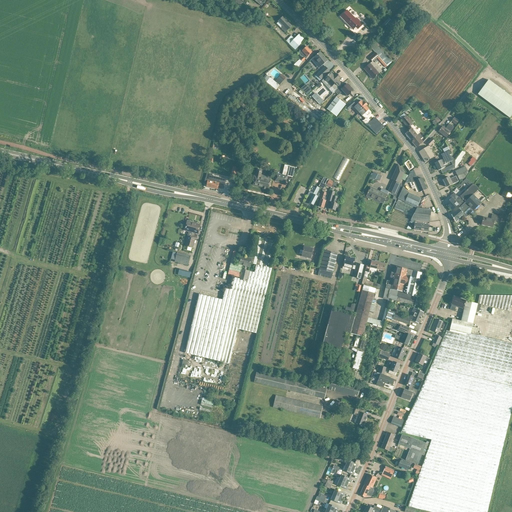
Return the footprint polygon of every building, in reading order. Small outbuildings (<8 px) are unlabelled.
[(347,10),(344,14),(340,17),(347,23),(350,26),(349,26),(353,30),(355,27),(358,30),(364,24),(361,21),(360,22),(357,18),(355,19),(347,10)] [(282,17),(279,21),(278,21),(283,26),(281,28),(285,32),(291,26),(288,23),(287,23),(285,22),(286,21),(282,17)] [(393,23),(388,18),(383,24),(388,28),(393,23)] [(291,36),(288,40),(286,41),(295,50),(301,44),(300,43),(303,39),(299,34),(294,39),(291,36)] [(372,62),(377,58),(385,68),(392,62),(377,46),(379,45),(377,43),(371,48),(375,53),(369,58),(372,62)] [(306,47),(303,50),(302,51),(301,50),(300,51),(300,52),(300,53),(300,55),(301,55),(301,56),(303,57),(301,59),(302,61),(312,53),(306,47)] [(316,55),(314,57),(321,66),(324,64),(328,61),(320,52),(316,55)] [(300,59),(294,64),(298,68),(302,61),(301,59),(300,59)] [(370,63),(368,66),(364,69),(369,74),(373,78),(372,79),(373,79),(376,76),(379,74),(370,63)] [(325,67),(315,76),(319,81),(321,80),(328,73),(330,72),(325,67)] [(335,78),(334,76),(331,73),(322,81),(326,86),(328,84),(331,87),(329,90),(332,93),(333,93),(335,92),(335,91),(335,90),(341,84),(338,80),(340,78),(338,75),(335,78)] [(283,81),(285,78),(281,74),(278,77),(279,78),(277,80),(281,83),(282,81),(283,81)] [(511,97),(489,80),(478,94),(510,118),(511,114),(511,97)] [(335,91),(335,92),(338,95),(342,91),(347,96),(351,93),(351,94),(351,93),(353,91),(347,84),(346,85),(344,83),(341,86),(339,88),(335,91)] [(308,86),(303,90),(307,94),(312,90),(308,86)] [(336,97),(333,101),(327,109),(336,116),(345,105),(336,97)] [(473,104),(475,101),(472,98),(470,100),(470,101),(466,98),(460,105),(464,108),(470,101),(473,104)] [(362,121),(363,123),(372,115),(371,114),(372,113),(369,110),(369,109),(366,106),(367,105),(364,102),(363,103),(361,101),(358,104),(357,105),(356,106),(355,105),(355,104),(353,101),(346,107),(349,110),(352,107),(353,108),(353,109),(356,112),(357,110),(359,112),(359,113),(365,119),(362,121)] [(406,116),(404,114),(400,117),(402,120),(401,120),(407,127),(412,123),(406,116)] [(372,115),(363,123),(367,126),(367,125),(376,135),(380,131),(384,127),(372,115)] [(442,126),(440,130),(439,130),(438,132),(446,138),(454,127),(449,124),(447,127),(447,128),(446,129),(442,126)] [(412,129),(409,131),(405,134),(416,147),(423,142),(422,142),(421,143),(418,139),(416,136),(417,136),(418,135),(419,134),(418,132),(415,129),(414,129),(413,129),(412,130),(412,129)] [(477,132),(474,135),(469,141),(473,144),(475,141),(473,140),(479,133),(477,132)] [(428,160),(434,157),(428,147),(419,152),(425,162),(428,161),(428,160)] [(450,150),(446,152),(441,155),(443,159),(435,163),(438,171),(444,168),(443,165),(452,161),(449,155),(451,154),(450,150)] [(414,167),(409,160),(404,164),(409,171),(414,167)] [(455,164),(445,169),(446,172),(448,172),(455,168),(455,164)] [(398,165),(391,180),(393,181),(388,191),(394,194),(404,173),(398,165)] [(465,177),(468,173),(465,167),(455,172),(459,181),(465,178),(465,177)] [(254,186),(256,186),(263,188),(262,189),(265,190),(266,188),(268,189),(270,180),(260,178),(261,173),(261,171),(259,170),(258,170),(257,171),(255,176),(254,177),(253,179),(254,179),(253,182),(252,184),(253,184),(252,185),(254,186)] [(412,183),(414,181),(419,193),(421,192),(421,193),(422,192),(427,190),(422,178),(418,180),(413,170),(411,172),(405,183),(410,182),(410,183),(411,182),(412,183)] [(277,173),(275,182),(286,184),(287,176),(277,173)] [(206,179),(204,184),(207,184),(206,186),(217,189),(218,188),(223,189),(225,181),(219,180),(218,183),(213,182),(213,180),(211,180),(212,176),(210,176),(211,175),(207,174),(206,179)] [(450,180),(449,177),(447,178),(443,180),(446,187),(452,185),(455,183),(458,182),(456,177),(450,180)] [(511,195),(511,184),(508,182),(501,196),(510,200),(511,195)] [(461,211),(464,214),(467,217),(481,203),(473,195),(478,190),(473,184),(464,193),(460,197),(459,196),(457,199),(454,201),(458,205),(460,207),(461,206),(463,208),(462,209),(463,209),(461,211)] [(305,201),(308,202),(309,203),(313,205),(315,201),(317,197),(316,196),(320,188),(317,187),(314,193),(309,191),(307,196),(308,196),(305,201)] [(368,193),(367,194),(368,194),(366,196),(371,198),(371,197),(373,198),(373,199),(383,204),(384,201),(386,202),(388,201),(389,199),(388,198),(386,197),(387,195),(370,187),(368,193)] [(331,191),(328,201),(331,202),(329,209),(335,211),(337,204),(336,204),(337,197),(334,196),(335,192),(331,191)] [(421,199),(416,197),(409,193),(405,200),(399,197),(393,209),(411,217),(415,207),(417,208),(421,199)] [(457,199),(455,198),(457,196),(454,193),(453,194),(450,197),(451,198),(446,204),(452,210),(458,205),(454,201),(457,199)] [(455,221),(464,214),(461,211),(463,209),(462,209),(463,208),(461,206),(460,207),(458,209),(451,215),(455,222),(455,221)] [(411,220),(429,222),(431,210),(417,208),(411,220)] [(481,225),(487,226),(492,228),(494,221),(498,222),(503,223),(504,216),(500,215),(499,218),(495,217),(495,215),(492,214),(491,219),(483,218),(482,221),(482,222),(481,225)] [(429,222),(411,220),(415,220),(414,230),(421,231),(421,230),(423,231),(428,232),(429,225),(429,222)] [(184,246),(187,247),(192,248),(195,239),(194,238),(196,234),(197,234),(199,230),(200,225),(196,224),(195,225),(187,222),(186,227),(185,230),(189,232),(188,236),(187,236),(184,246)] [(240,262),(239,265),(245,266),(244,270),(242,270),(239,280),(233,278),(230,289),(236,290),(236,291),(225,288),(222,300),(199,295),(184,353),(229,364),(238,328),(256,333),(265,297),(264,297),(271,269),(268,268),(269,267),(272,268),(273,264),(270,263),(274,246),(275,241),(256,237),(251,259),(241,257),(240,262)] [(301,256),(305,257),(310,259),(312,254),(313,249),(304,247),(303,251),(300,250),(299,254),(302,255),(301,256)] [(324,250),(323,255),(318,276),(331,279),(336,259),(337,254),(324,250)] [(175,262),(178,263),(188,266),(190,256),(185,255),(178,252),(175,262)] [(355,270),(356,266),(353,266),(355,259),(351,258),(349,257),(349,258),(345,257),(343,267),(342,269),(348,270),(348,268),(352,269),(355,270)] [(370,266),(366,265),(365,272),(369,273),(370,270),(376,272),(378,263),(377,262),(378,262),(375,261),(375,262),(371,261),(370,266)] [(355,270),(353,277),(360,279),(364,265),(357,263),(356,266),(355,270)] [(378,263),(376,272),(376,269),(384,271),(385,264),(378,263)] [(421,273),(407,269),(396,267),(396,269),(392,268),(389,281),(388,285),(386,285),(386,288),(385,288),(383,299),(390,301),(390,300),(395,301),(414,307),(415,302),(416,297),(421,273)] [(179,270),(178,275),(189,278),(191,273),(179,270)] [(372,287),(373,283),(366,281),(367,279),(363,278),(362,284),(372,287)] [(375,289),(370,288),(364,286),(355,317),(331,311),(322,345),(341,350),(345,333),(362,337),(375,289)] [(511,295),(480,295),(478,303),(509,311),(510,305),(511,305),(511,295)] [(454,297),(452,301),(451,305),(452,305),(450,310),(454,311),(456,306),(462,309),(464,305),(465,304),(464,304),(465,301),(454,297)] [(431,511),(486,511),(511,407),(511,343),(470,333),(478,304),(477,304),(466,301),(461,321),(452,319),(449,331),(446,331),(401,433),(431,441),(422,466),(408,506),(431,511)] [(391,310),(389,309),(388,311),(386,318),(392,320),(392,319),(409,325),(410,320),(411,321),(414,322),(418,324),(423,312),(419,310),(413,308),(410,316),(409,318),(405,317),(405,318),(394,315),(395,313),(392,312),(390,312),(391,310)] [(438,333),(442,322),(436,319),(431,331),(438,333)] [(405,338),(410,340),(411,336),(409,334),(411,329),(407,327),(401,325),(398,331),(404,333),(402,338),(405,339),(405,338)] [(405,339),(402,338),(398,336),(395,335),(395,336),(394,335),(393,337),(395,338),(401,340),(400,343),(407,345),(410,340),(405,338),(405,339)] [(439,345),(442,338),(436,335),(433,343),(439,345)] [(406,350),(401,348),(398,347),(394,358),(401,361),(406,350)] [(389,356),(380,352),(378,356),(388,360),(389,356)] [(429,359),(423,356),(419,354),(415,362),(422,366),(423,363),(424,361),(428,363),(429,359)] [(395,363),(393,362),(388,373),(395,376),(396,373),(400,364),(395,363)] [(327,389),(256,372),(254,383),(324,400),(327,389)] [(424,376),(418,375),(412,373),(411,376),(408,375),(404,385),(409,387),(409,386),(413,388),(416,379),(422,381),(424,376)] [(390,378),(388,377),(380,374),(378,380),(376,385),(383,387),(384,384),(382,383),(383,382),(392,386),(394,380),(390,378)] [(360,386),(356,385),(332,377),(328,389),(354,397),(355,394),(358,395),(360,386)] [(412,388),(413,388),(409,386),(409,387),(408,391),(404,390),(401,397),(409,400),(412,393),(416,395),(417,390),(412,388)] [(320,418),(322,406),(275,396),(273,408),(320,418)] [(335,410),(341,403),(338,400),(332,407),(335,410)] [(356,407),(355,412),(353,415),(358,416),(355,423),(363,426),(364,424),(365,423),(364,422),(366,419),(367,415),(362,413),(363,410),(356,407)] [(403,420),(393,417),(391,423),(401,427),(403,420)] [(392,447),(390,447),(394,435),(387,433),(383,442),(384,442),(382,448),(388,451),(390,451),(392,451),(392,449),(392,447)] [(426,443),(411,438),(402,435),(398,444),(397,447),(409,451),(405,460),(418,465),(422,455),(425,456),(428,449),(427,448),(429,442),(427,441),(426,443)] [(401,459),(398,466),(403,468),(408,470),(410,465),(411,463),(401,459)] [(345,466),(354,469),(355,467),(357,467),(358,465),(348,461),(345,466)] [(353,472),(354,469),(345,466),(343,471),(353,475),(354,473),(353,472)] [(391,478),(394,471),(385,466),(382,473),(391,478)] [(373,489),(372,488),(377,478),(369,474),(364,484),(364,485),(360,495),(365,498),(366,494),(371,497),(374,491),(373,489)] [(339,480),(348,484),(349,481),(350,482),(351,479),(341,475),(339,480)] [(347,487),(348,484),(339,480),(337,485),(347,490),(348,487),(347,487)] [(333,495),(342,498),(343,496),(344,496),(345,494),(335,490),(333,495)] [(340,501),(342,498),(333,495),(331,500),(341,504),(342,502),(340,501)]
